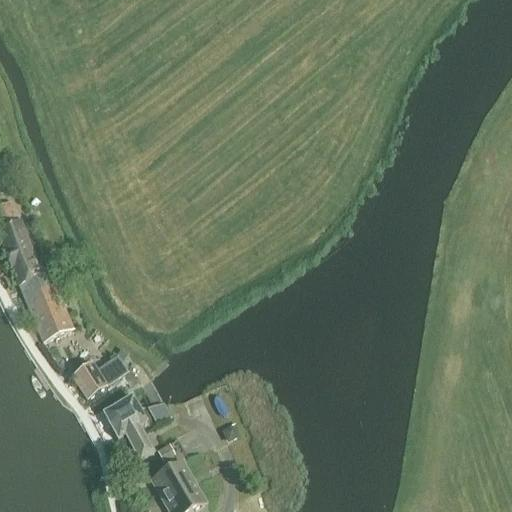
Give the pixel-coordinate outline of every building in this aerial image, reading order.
[(0,247),(42,347),(71,335),(54,292),(48,295),(14,205),(0,210),(0,247)] [(119,356),(115,363),(123,369),(128,362),(119,356)] [(84,364),(66,376),(78,397),(105,381),(98,368),(89,373),(84,364)] [(137,467),(151,459),(137,433),(145,429),(130,402),(101,419),(116,445),(123,441),(137,467)] [(232,431),(223,436),(228,446),(238,441),(232,431)] [(168,451),(157,457),(163,468),(174,462),(168,451)] [(181,469),(153,484),(167,511),(199,511),(204,510),(181,469)]
